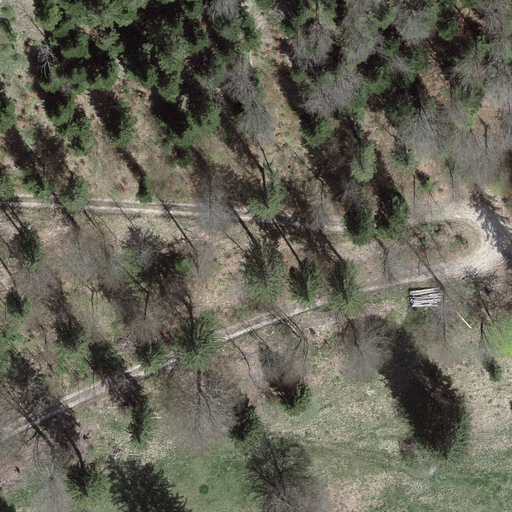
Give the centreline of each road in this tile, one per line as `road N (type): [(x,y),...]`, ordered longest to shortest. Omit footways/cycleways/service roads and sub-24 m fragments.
road 1 (track): [(0,446),(147,369),(511,267)]
road 2 (track): [(0,203),(214,220),(405,223),(466,215),(501,246),(503,269)]
